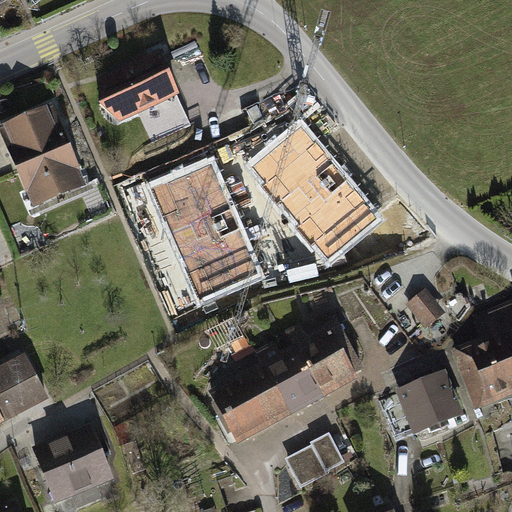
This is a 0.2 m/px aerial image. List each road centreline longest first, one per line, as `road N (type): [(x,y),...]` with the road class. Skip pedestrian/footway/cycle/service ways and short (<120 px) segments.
road 1 (tertiary): [(511,264),(421,197),(296,43),(237,0)]
road 2 (residential): [(268,511),(146,353)]
road 3 (tertiary): [(153,0),(0,68)]
